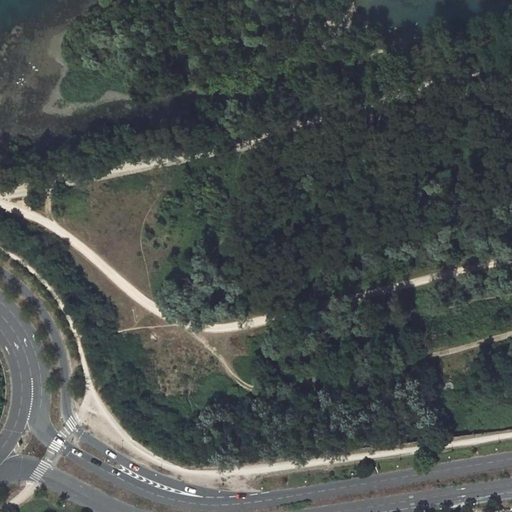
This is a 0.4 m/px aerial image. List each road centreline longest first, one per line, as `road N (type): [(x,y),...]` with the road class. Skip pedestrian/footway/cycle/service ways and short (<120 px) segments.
road 1 (primary): [(278,499),(167,481),(81,434),(66,413),(56,336),(32,298),(0,271)]
road 2 (primary): [(278,499),(216,506),(161,498),(69,451),(27,406)]
road 3 (primary): [(511,459),(278,499)]
road 4 (primary): [(337,511),(511,486)]
road 5 (primary): [(0,469),(40,471),(114,511)]
